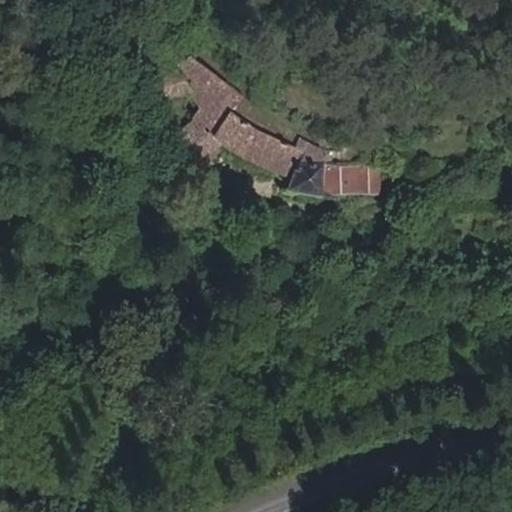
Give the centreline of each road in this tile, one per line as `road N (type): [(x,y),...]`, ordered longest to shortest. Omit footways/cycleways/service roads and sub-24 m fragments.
road 1 (tertiary): [(511,430),(445,434),(363,457),(247,511)]
road 2 (track): [(363,457),(447,475),(510,511)]
